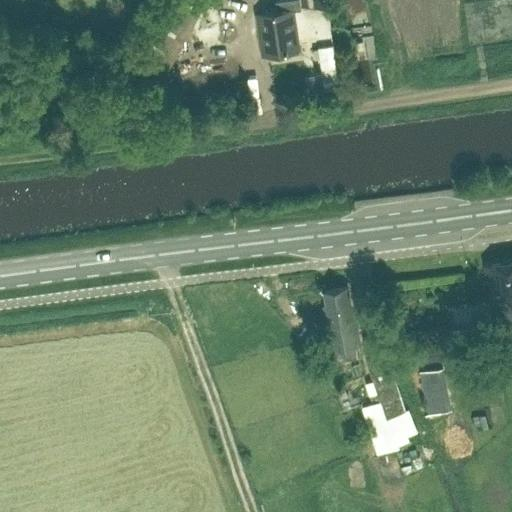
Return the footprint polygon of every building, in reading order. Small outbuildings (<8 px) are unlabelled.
[(165,0),(139,50),(170,64),(204,0),(165,0)] [(276,0),(278,13),(257,16),(262,54),(300,48),(294,10),(301,10),(299,0),(276,0)] [(491,16),(483,16),(483,36),(511,35),(511,10),(491,11),(491,16)] [(362,52),(380,51),(379,36),(361,37),(362,52)] [(327,89),(342,88),(340,43),(325,44),(327,89)] [(275,78),(274,61),(254,62),(255,79),(275,78)] [(511,259),(487,263),(496,320),(511,318),(511,259)] [(325,304),(323,304),(331,346),(358,341),(354,316),(351,317),(345,285),(323,288),(325,304)] [(461,367),(483,363),(478,323),(455,326),(461,367)] [(385,349),(365,356),(386,417),(406,410),(385,349)] [(449,365),(432,368),(439,414),(456,411),(449,365)] [(484,430),(505,425),(502,411),(480,417),(484,430)]
